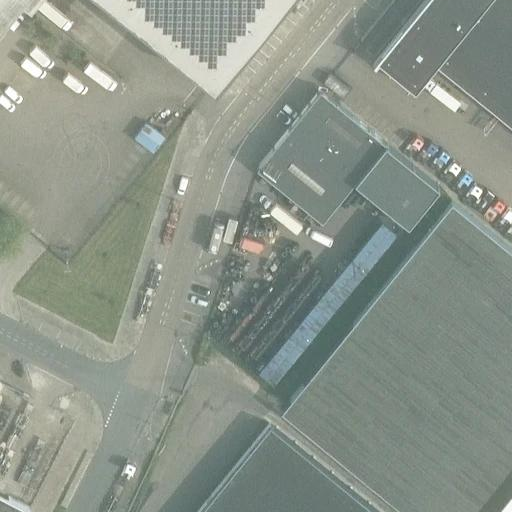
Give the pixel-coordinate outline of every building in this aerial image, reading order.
[(0,0),(0,32),(22,5),(26,0),(112,0),(215,84),(283,0),(0,0)] [(511,0),(423,0),(375,60),(377,61),(379,59),(415,89),(437,62),(511,122),(511,0)] [(318,92),(258,166),(257,167),(322,221),(355,181),(408,225),(440,186),(327,94),(318,92)] [(511,249),(452,200),(286,404),(281,410),(406,511),(497,511),(511,494),(511,249)] [(378,511),(270,424),(225,479),(198,511),(378,511)] [(0,511),(28,511),(31,508),(0,492),(0,511)] [(511,511),(511,494),(497,511),(511,511)]
